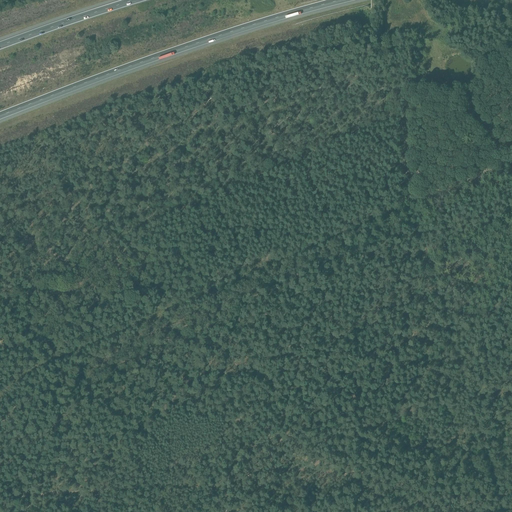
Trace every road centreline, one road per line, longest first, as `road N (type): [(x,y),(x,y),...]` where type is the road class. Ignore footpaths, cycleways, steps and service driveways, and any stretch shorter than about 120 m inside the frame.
road 1 (unknown): [(0,195),(295,100),(400,82)]
road 2 (motorway): [(0,116),(232,31),(343,0)]
road 3 (track): [(0,497),(190,486),(224,511)]
road 4 (motorway): [(135,0),(0,45)]
